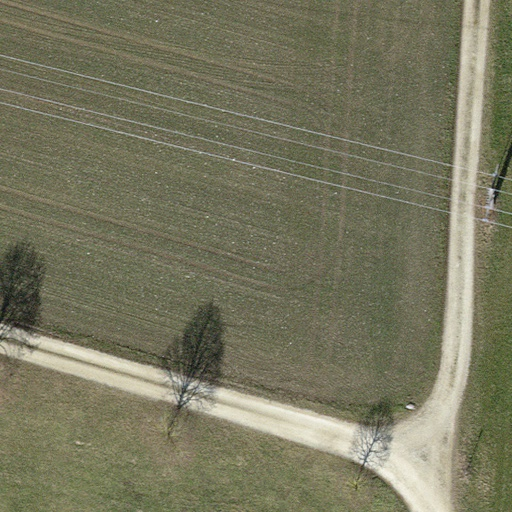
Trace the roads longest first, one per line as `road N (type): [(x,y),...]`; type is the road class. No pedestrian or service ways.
road 1 (track): [(453,511),(486,0)]
road 2 (track): [(454,487),(0,334)]
